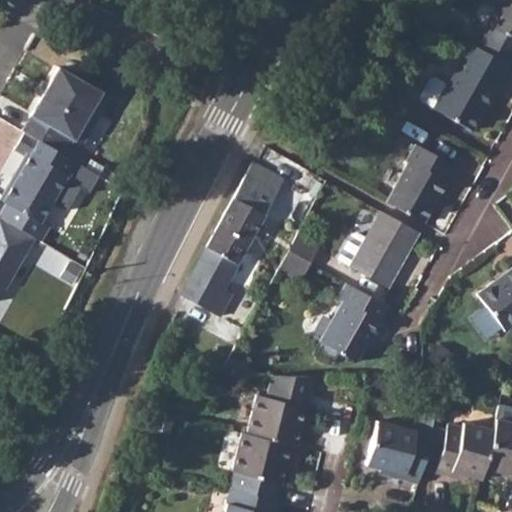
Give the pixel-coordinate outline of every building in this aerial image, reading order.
[(511,0),(501,0),(487,25),(511,39),(511,0)] [(428,79),(420,93),(422,101),(470,129),(492,91),(494,93),(509,66),(475,47),(471,44),(447,84),(435,77),(428,79)] [(39,97),(20,130),(23,131),(59,152),(68,137),(80,145),(108,96),(56,66),(45,85),(39,97)] [(40,82),(33,93),(39,97),(45,85),(40,82)] [(0,217),(34,237),(40,241),(48,226),(39,221),(74,161),(59,152),(23,131),(13,149),(24,155),(27,157),(14,178),(11,177),(0,195),(0,199),(5,203),(0,211),(0,217)] [(406,160),(385,200),(421,220),(444,179),(442,178),(451,162),(414,141),(405,159),(406,160)] [(24,155),(11,177),(14,178),(27,157),(24,155)] [(242,177),(204,247),(234,264),(282,178),(251,160),(242,177)] [(416,229),(379,208),(364,236),(355,230),(349,232),(336,256),(349,263),(348,264),(384,285),(416,229)] [(0,217),(0,289),(4,288),(34,237),(0,217)] [(296,231),(286,249),(307,261),(317,243),(296,231)] [(204,247),(178,295),(218,315),(230,293),(222,288),(234,264),(204,247)] [(286,249),(276,268),(297,279),(307,261),(286,249)] [(511,272),(496,285),(492,280),(474,292),(501,329),(511,320),(511,258),(510,260),(511,262),(511,272)] [(341,301),(318,341),(336,351),(353,361),(362,344),(368,335),(371,337),(381,321),(378,319),(386,304),(345,282),(337,298),(341,301)] [(256,395),(246,433),(294,445),(297,433),(300,424),(305,425),(310,409),(305,408),(313,376),(272,374),(265,397),(256,395)] [(489,430),(481,467),(493,470),(492,476),(511,480),(511,423),(492,418),(489,430)] [(382,475),(415,484),(428,434),(375,420),(363,465),(383,470),(382,475)] [(466,475),(478,478),(481,467),(489,430),(461,423),(459,428),(445,425),(433,473),(464,480),(466,475)] [(246,433),(239,431),(229,470),(232,470),(227,488),(275,501),(284,467),(286,457),(290,459),(294,445),(246,433)] [(227,488),(220,511),(275,511),(278,501),(275,501),(227,488)]
